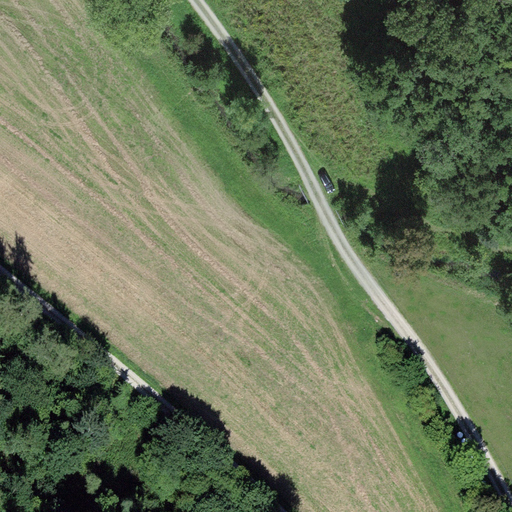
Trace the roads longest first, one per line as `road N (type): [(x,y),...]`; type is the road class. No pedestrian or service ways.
road 1 (track): [(202,0),(308,162),(317,214),(459,408),(511,507)]
road 2 (track): [(274,511),(0,274)]
